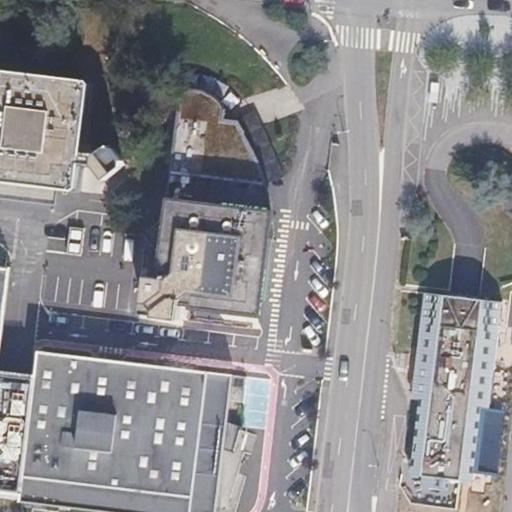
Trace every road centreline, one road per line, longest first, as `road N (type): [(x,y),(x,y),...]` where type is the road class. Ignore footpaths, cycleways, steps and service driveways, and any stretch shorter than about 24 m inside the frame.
road 1 (unclassified): [(366,0),(365,207),(331,511)]
road 2 (unknown): [(223,0),(323,116)]
